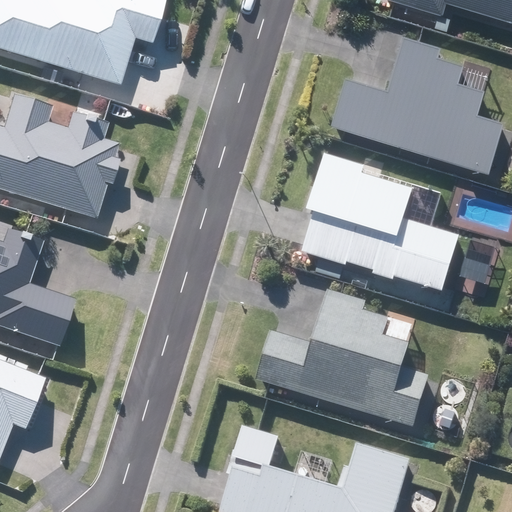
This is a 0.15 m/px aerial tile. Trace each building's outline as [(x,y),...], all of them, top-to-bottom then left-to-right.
[(0,0),(0,48),(122,86),(136,38),(153,44),(167,0),(166,0),(0,0)] [(511,0),(384,0),(443,17),(447,5),(511,24),(511,0)] [(348,81),(333,128),(490,175),(505,125),(479,117),(486,93),(460,86),(465,67),(440,59),(443,50),(405,39),(389,93),(348,81)] [(0,128),(0,189),(95,218),(106,183),(110,185),(118,160),(113,158),(118,144),(103,139),(107,124),(70,112),(66,128),(46,122),(51,107),(12,95),(1,129),(0,128)] [(309,210),(315,212),(303,253),(347,266),(348,263),(375,271),(373,274),(395,280),(396,277),(443,291),(460,235),(404,219),(413,189),(363,174),(365,165),(326,154),(309,210)] [(0,327),(58,347),(74,300),(28,284),(43,241),(6,229),(1,243),(0,242),(0,327)] [(272,331),(257,380),(414,427),(430,374),(404,366),(411,343),(385,335),(390,318),(365,310),(367,301),(329,290),(313,343),(272,331)] [(0,452),(11,425),(22,430),(43,378),(37,376),(0,361),(0,452)] [(395,511),(412,460),(358,444),(351,467),(345,466),(339,486),(271,466),(280,437),(244,426),(229,474),(233,475),(221,511),(395,511)]
